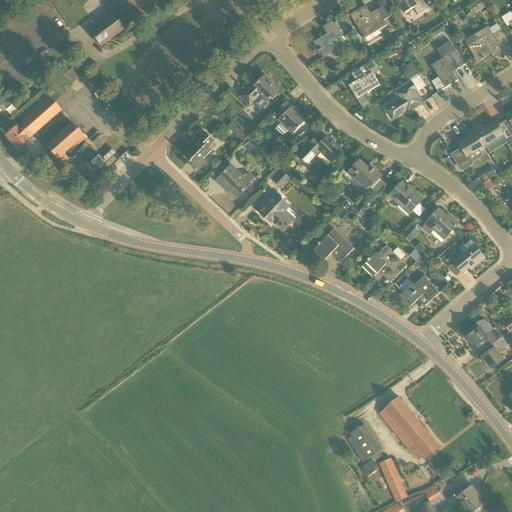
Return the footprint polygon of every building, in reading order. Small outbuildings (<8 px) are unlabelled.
[(396,0),(404,14),(414,8),(419,15),(428,10),(421,0),(396,0)] [(371,14),(366,6),(350,15),(365,39),(387,25),(379,13),(374,16),(372,13),(371,14)] [(511,13),(511,12),(502,17),(508,26),(510,24),(511,27),(511,13)] [(100,46),(124,29),(112,14),(89,31),(100,46)] [(334,24),(333,22),(324,28),(329,35),(326,37),(325,36),(315,43),(319,50),(320,52),(321,51),(325,57),(333,52),(337,57),(343,53),(338,44),(344,41),(341,37),(334,24)] [(441,25),(432,31),(435,36),(445,30),(441,25)] [(493,35),(488,27),(465,41),(477,62),(482,59),(483,60),(485,58),(484,58),(494,51),(497,56),(504,52),(503,50),(511,45),(501,30),(493,35)] [(402,47),(407,44),(402,36),(397,39),(402,47)] [(458,69),(465,65),(456,50),(450,40),(436,48),(442,57),(430,64),(438,78),(432,82),(438,93),(458,81),(451,69),(457,66),(458,69)] [(377,67),(373,61),(351,74),(352,74),(356,72),(361,79),(349,86),(357,99),(363,109),(370,105),(369,102),(369,99),(367,96),(367,93),(380,85),(373,75),(379,72),(379,69),(378,66),(377,67)] [(406,67),(405,77),(407,81),(419,74),(412,63),(406,67)] [(280,90),(265,76),(254,87),(252,85),(241,97),(250,106),(261,95),(268,102),(280,90)] [(414,109),(423,103),(417,93),(419,92),(412,82),(395,92),(396,93),(401,101),(387,110),(393,120),(413,107),(414,109)] [(13,129),(53,91),(48,85),(7,121),(13,129)] [(17,149),(61,110),(54,102),(59,98),(53,91),(13,129),(5,136),(17,149)] [(291,107),(286,102),(273,116),(278,121),(288,131),(290,129),(294,134),(306,121),(302,117),(303,116),(298,111),(299,110),(294,106),(294,107),(293,106),(291,107)] [(83,136),(71,122),(44,146),(57,160),(57,159),(62,165),(68,159),(63,153),(72,146),(74,148),(86,138),(83,136)] [(504,135),(496,122),(484,129),(481,124),(474,128),(486,146),(504,135)] [(239,129),(233,123),(228,127),(234,133),(236,135),(240,130),(239,129)] [(248,126),(243,130),(249,135),(253,131),(248,127),(248,126)] [(464,166),(471,162),(468,157),(486,146),(474,128),(468,132),(471,137),(459,145),(464,152),(458,156),(464,166)] [(196,167),(211,151),(208,148),(214,141),(206,133),(199,140),(200,141),(185,157),(196,167)] [(324,141),(319,135),(298,157),(307,166),(320,152),(332,163),(343,152),(327,137),(324,141)] [(249,142),(244,146),(251,154),(256,149),(249,142)] [(109,148),(94,165),(99,169),(114,152),(109,148)] [(370,171),(360,161),(349,173),(354,178),(350,182),(363,195),(381,177),(372,167),(371,168),(372,169),(370,171)] [(251,185),(232,165),(216,181),(224,189),(226,186),(238,198),(251,185)] [(493,170),(487,174),(490,179),(497,175),(493,170)] [(291,179),(283,171),(273,181),(281,189),(291,179)] [(490,180),(490,179),(487,174),(482,177),(485,183),(490,180)] [(411,191),(402,182),(389,196),(409,215),(424,199),(413,189),(411,191)] [(283,213),(290,206),(277,194),(260,213),(257,210),(257,211),(272,225),(274,223),(284,232),(293,222),(283,213)] [(346,201),(341,205),(346,210),(351,206),(346,201)] [(353,206),(350,209),(357,215),(360,212),(353,206)] [(450,220),(446,217),(446,216),(439,209),(422,229),(429,236),(432,233),(442,242),(444,240),(459,224),(452,218),(450,220)] [(344,210),(338,217),(346,223),(351,216),(344,210)] [(422,215),(417,221),(420,224),(425,218),(422,215)] [(342,262),(354,249),(334,229),(314,250),(325,261),(335,250),(340,254),(337,257),(342,262)] [(407,231),(403,236),(410,243),(414,238),(407,231)] [(420,253),(425,248),(420,243),(415,247),(420,253)] [(476,267),(486,259),(475,245),(453,263),(463,274),(474,265),(476,267)] [(393,253),(387,246),(377,256),(376,254),(363,266),(374,277),(386,265),(393,272),(390,274),(391,274),(395,278),(390,283),(391,283),(407,266),(402,260),(393,253)] [(415,249),(409,256),(416,262),(422,256),(415,249)] [(420,264),(426,259),(423,256),(417,261),(419,263),(420,264)] [(440,293),(434,285),(425,276),(415,285),(413,284),(401,295),(411,306),(423,295),(429,302),(425,306),(425,307),(440,293)] [(493,345),(503,338),(495,328),(494,327),(485,320),(479,322),(476,324),(478,328),(472,333),(473,334),(467,338),(473,345),(475,343),(479,348),(489,340),(493,345)] [(491,369),(503,360),(499,354),(509,346),(503,338),(493,345),(495,348),(483,357),(491,369)] [(426,458),(440,447),(399,398),(381,412),(413,452),(418,448),(426,458)] [(375,462),(383,457),(380,452),(382,451),(365,425),(351,434),(352,437),(358,445),(353,448),(363,463),(371,458),(372,459),(361,468),(368,477),(379,468),(375,462)] [(391,458),(379,464),(396,502),(408,497),(404,487),(395,466),(394,466),(391,458)] [(433,484),(422,493),(429,503),(441,494),(433,484)] [(475,511),(483,505),(475,495),(477,493),(471,486),(459,496),(457,494),(450,499),(452,503),(457,499),(467,511),(475,511)] [(405,511),(399,502),(383,511),(405,511)]
